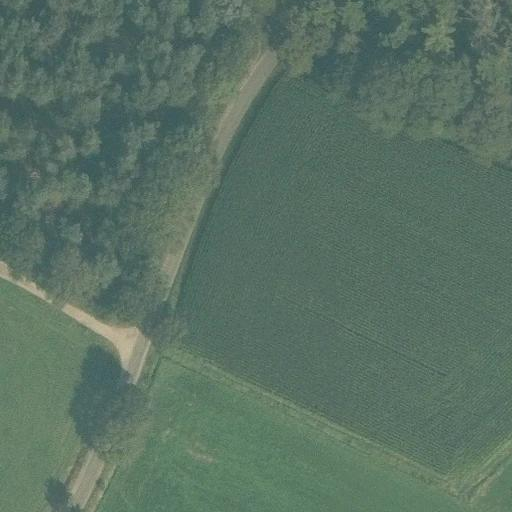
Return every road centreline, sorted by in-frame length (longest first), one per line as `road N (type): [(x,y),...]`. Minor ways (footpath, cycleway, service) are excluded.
road 1 (unclassified): [(77,511),(271,54),(345,0)]
road 2 (track): [(140,354),(0,263)]
